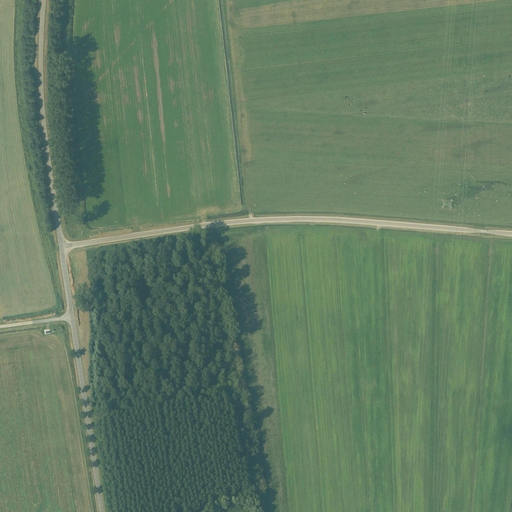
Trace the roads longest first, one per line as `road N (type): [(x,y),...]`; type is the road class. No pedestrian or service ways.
road 1 (unclassified): [(511,233),(275,219),(61,246)]
road 2 (track): [(260,511),(212,233)]
road 3 (unclassified): [(61,246),(41,94),(43,0)]
road 4 (unclassified): [(101,511),(71,317)]
